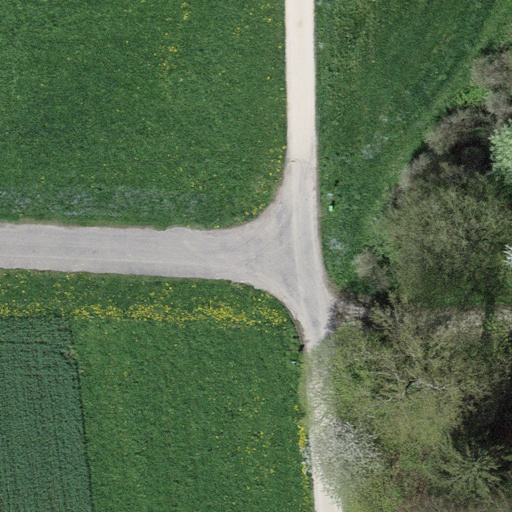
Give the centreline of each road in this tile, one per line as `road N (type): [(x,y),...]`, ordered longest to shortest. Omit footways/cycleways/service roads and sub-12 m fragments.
road 1 (unclassified): [(0,249),(299,261)]
road 2 (track): [(299,261),(303,0)]
road 3 (track): [(336,511),(299,261)]
road 4 (track): [(299,261),(401,321),(511,316)]
